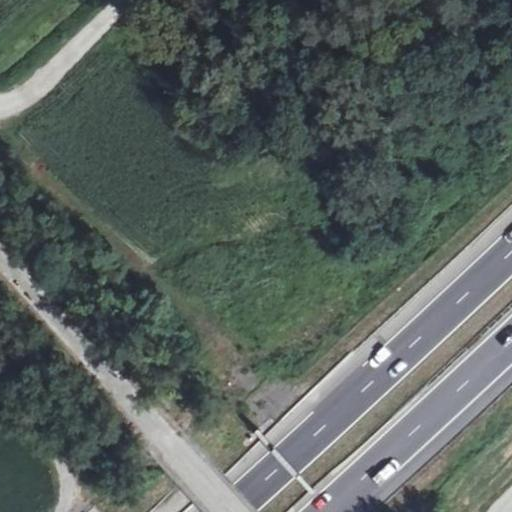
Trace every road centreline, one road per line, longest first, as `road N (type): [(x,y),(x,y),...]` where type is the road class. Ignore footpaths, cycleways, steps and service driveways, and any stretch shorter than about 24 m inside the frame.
road 1 (motorway): [(511,247),(226,511)]
road 2 (unclassified): [(0,247),(230,511)]
road 3 (motorway): [(327,511),(511,340)]
road 4 (track): [(121,0),(0,107)]
